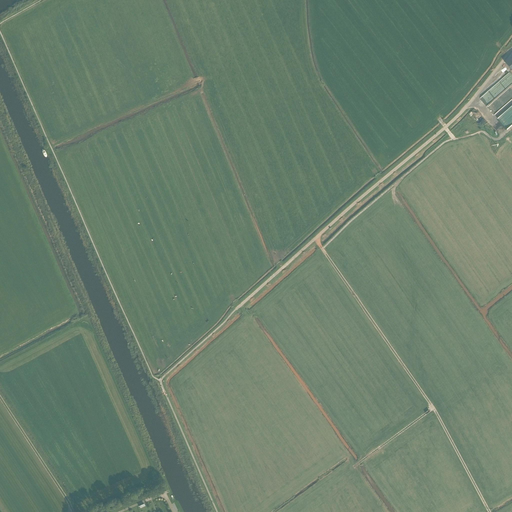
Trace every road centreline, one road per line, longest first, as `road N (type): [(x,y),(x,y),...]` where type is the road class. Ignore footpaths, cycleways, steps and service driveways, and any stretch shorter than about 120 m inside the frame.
road 1 (unclassified): [(238,307),(464,111),(511,49)]
road 2 (track): [(316,239),(432,408),(358,463)]
road 3 (track): [(70,511),(0,394)]
